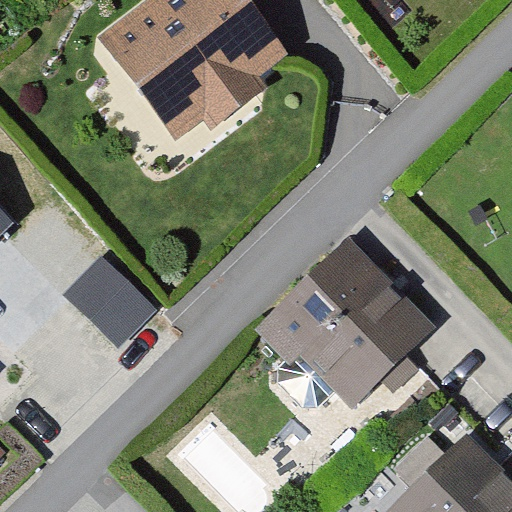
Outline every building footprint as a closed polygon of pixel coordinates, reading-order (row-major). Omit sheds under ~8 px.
[(249,0),(157,0),(109,37),(188,129),(296,54),(249,0)] [(0,202),(0,262),(30,233),(0,202)] [(352,238),(268,322),(304,357),(318,355),(364,402),(446,322),(352,238)] [(59,297),(116,351),(155,311),(99,256),(59,297)] [(511,511),(511,467),(477,434),(396,510),(398,511),(511,511)]
